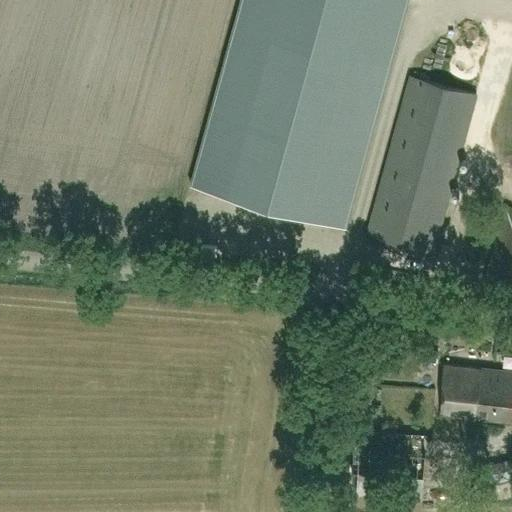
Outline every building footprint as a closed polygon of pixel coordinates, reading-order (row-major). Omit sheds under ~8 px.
[(190,184),(346,227),(346,225),(345,225),(406,0),(241,0),(192,183),(191,183),(190,184)] [(433,250),(477,94),(411,75),(368,232),(433,250)] [(511,206),(505,204),(482,280),(511,287),(511,206)] [(436,361),(437,348),(417,346),(416,359),(436,361)] [(479,421),(511,424),(511,373),(445,366),(442,417),(480,420),(479,421)] [(481,485),(509,478),(505,461),(477,468),(481,485)]
